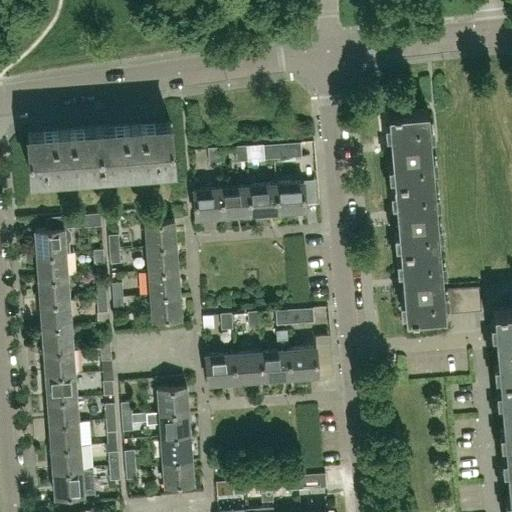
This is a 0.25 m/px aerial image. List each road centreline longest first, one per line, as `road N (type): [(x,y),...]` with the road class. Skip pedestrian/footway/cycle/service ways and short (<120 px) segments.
road 1 (residential): [(0,98),(329,54)]
road 2 (residential): [(493,511),(478,337),(350,347)]
road 3 (residential): [(350,347),(329,54)]
road 4 (residential): [(14,511),(0,322)]
road 5 (residential): [(329,54),(493,35)]
road 6 (residential): [(366,511),(350,347)]
